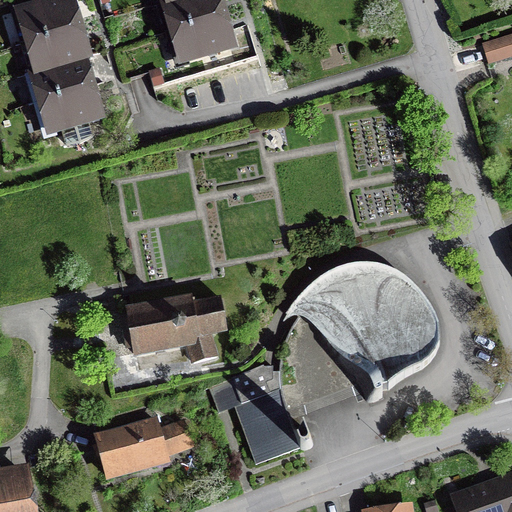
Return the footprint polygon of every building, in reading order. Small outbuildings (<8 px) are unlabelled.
[(35,70),(30,72),(48,131),(60,127),(66,145),(81,144),(94,137),(88,120),(101,116),(95,95),(92,87),(89,75),(84,59),(89,57),(83,39),(78,20),(71,0),(63,0),(19,13),(35,70)] [(165,0),(162,1),(171,31),(180,60),(235,44),(228,23),(226,15),(223,3),(221,0),(165,0)] [(511,34),(482,43),(488,65),(511,57),(511,34)] [(164,84),(160,68),(148,71),(153,87),(164,84)] [(4,129),(12,126),(9,120),(2,123),(4,129)] [(39,133),(38,126),(28,128),(30,135),(39,133)] [(318,281),(310,287),(296,301),(285,314),(286,316),(283,323),(291,318),(297,317),(304,319),(315,331),(328,345),(337,356),(343,365),(357,380),(364,399),(367,402),(370,403),(374,403),(381,399),(383,397),(382,392),(385,391),(388,392),(402,380),(420,371),(429,363),(434,357),(439,346),(440,336),(439,328),(435,316),(431,308),(418,290),(410,282),(403,276),(395,271),(386,267),(374,265),(364,264),(354,265),(342,267),(334,270),(325,275),(318,281)] [(195,298),(127,311),(132,338),(136,355),(188,344),(192,363),(215,358),(210,333),(230,329),(224,300),(197,306),(195,298)] [(263,366),(211,385),(216,407),(225,403),(230,405),(236,407),(255,466),(298,451),(297,449),(284,413),(288,411),(281,391),(280,373),(266,373),(263,366)] [(93,435),(100,458),(106,478),(170,459),(169,457),(168,454),(194,446),(187,421),(160,429),(157,419),(155,419),(150,404),(95,420),(99,434),(93,435)] [(312,438),(309,433),(297,436),(288,411),(284,413),(297,449),(298,451),(301,452),(304,452),(311,449),(314,445),(312,438)] [(511,511),(511,473),(450,495),(455,511),(511,511)] [(0,511),(31,511),(25,476),(0,480),(0,511)] [(438,511),(436,500),(424,503),(425,511),(438,511)]
